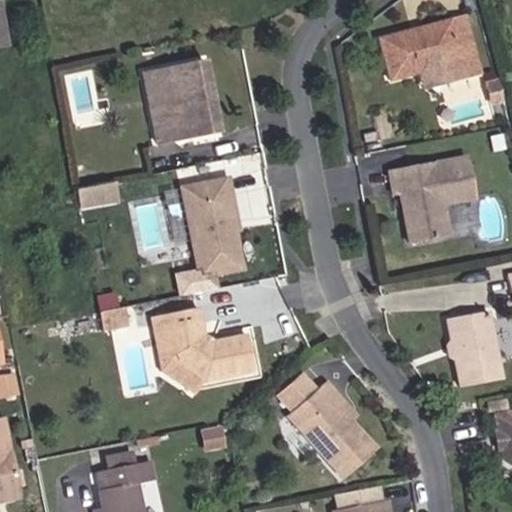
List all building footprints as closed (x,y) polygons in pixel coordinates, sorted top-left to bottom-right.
[(468,34),(463,17),(411,31),(412,36),(449,26),(452,39),(468,34)] [(478,74),(468,34),(452,39),(449,26),(412,36),(411,31),(377,40),(389,81),(416,74),(422,90),(478,74)] [(209,95),(202,61),(155,70),(163,111),(150,113),(157,146),(216,134),(211,106),(206,107),(204,96),(209,95)] [(163,111),(155,70),(142,72),(150,113),(163,111)] [(472,201),(463,158),(387,172),(391,195),(397,194),(401,210),(405,209),(406,215),(402,220),(407,244),(447,237),(441,207),(472,201)] [(232,230),(225,198),(229,197),(226,180),(180,189),(198,278),(240,270),(232,230)] [(123,202),(119,183),(78,191),(82,211),(123,202)] [(236,229),(229,197),(225,198),(232,230),(236,229)] [(127,327),(123,308),(97,313),(101,332),(127,327)] [(194,325),(192,312),(163,318),(171,365),(198,383),(251,372),(244,336),(210,343),(206,346),(198,341),(201,337),(198,324),(194,325)] [(499,381),(486,312),(445,320),(450,346),(452,357),(458,388),(499,381)] [(171,365),(163,318),(150,321),(160,372),(191,393),(198,383),(171,365)] [(210,343),(201,337),(198,341),(206,346),(210,343)] [(0,396),(16,393),(12,373),(0,375),(0,396)] [(290,412),(313,392),(300,377),(277,397),(290,412)] [(347,421),(329,401),(334,397),(322,384),(313,392),(290,412),(285,416),(340,479),(373,450),(347,421)] [(352,417),(334,397),(329,401),(347,421),(352,417)] [(506,409),(504,399),(487,403),(489,412),(506,409)] [(511,413),(494,416),(497,432),(498,439),(501,439),(502,444),(499,447),(499,449),(501,460),(511,467),(511,413)] [(0,498),(15,495),(1,418),(0,418),(0,498)] [(225,427),(202,431),(206,454),(228,450),(225,427)] [(498,439),(497,432),(493,433),(496,450),(499,449),(499,447),(502,444),(501,439),(498,439)] [(132,466),(129,454),(105,459),(107,470),(132,466)] [(152,482),(147,462),(132,466),(107,470),(94,473),(101,508),(101,511),(140,511),(134,485),(152,482)] [(334,494),(337,507),(382,497),(380,485),(334,494)] [(332,511),(385,511),(384,501),(332,511)]
